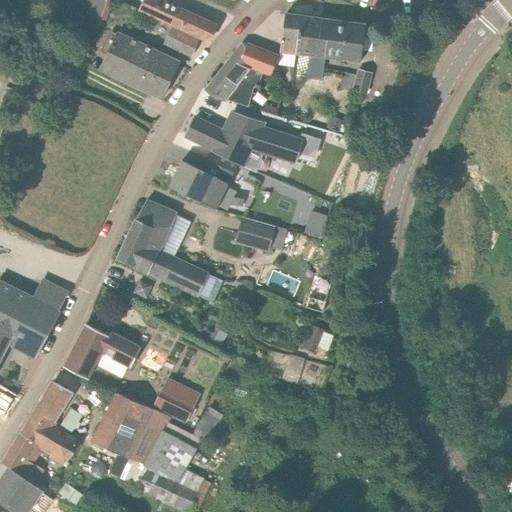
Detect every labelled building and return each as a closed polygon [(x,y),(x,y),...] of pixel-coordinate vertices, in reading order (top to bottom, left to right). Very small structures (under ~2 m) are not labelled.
[(92,0),(87,13),(93,15),(105,20),(112,0),(92,0)] [(172,27),(199,39),(199,37),(208,41),(215,25),(158,0),(144,0),(139,11),(172,26),(172,27)] [(300,25),(296,53),(293,75),(305,77),(307,66),(320,68),(321,68),(323,57),(317,56),(322,20),(285,15),(284,22),(300,25)] [(360,62),(365,26),(322,20),(317,56),(323,57),(360,62)] [(284,22),(280,51),(296,53),(300,25),(284,22)] [(192,55),(199,39),(172,27),(165,43),(192,55)] [(117,35),(99,72),(161,99),(178,63),(117,35)] [(206,91),(219,101),(225,102),(227,100),(249,107),(254,88),(258,88),(263,74),(271,77),(272,72),(240,62),(250,46),(247,44),(246,45),(243,44),(206,91)] [(272,72),(278,57),(250,46),(240,62),(272,72)] [(358,69),(353,91),(366,94),(371,72),(358,69)] [(343,72),(339,88),(351,91),(355,75),(343,72)] [(262,112),(263,112),(274,115),(276,108),(264,105),(262,112)] [(296,158),(302,137),(261,126),(264,121),(233,112),(223,131),(194,117),(186,135),(214,149),(214,151),(242,165),(251,147),(296,158)] [(330,116),(326,128),(339,132),(343,120),(330,116)] [(235,173),(206,159),(200,171),(182,161),(169,186),(217,209),(235,173)] [(125,242),(156,256),(177,214),(146,200),(135,219),(125,242)] [(310,211),(304,233),(319,237),(326,216),(310,211)] [(268,251),(275,227),(257,222),(241,218),(235,242),(268,251)] [(182,268),(156,256),(125,242),(117,258),(198,296),(208,274),(185,263),(182,268)] [(58,311),(68,293),(43,278),(32,297),(0,280),(0,323),(13,330),(6,343),(7,344),(36,357),(60,312),(58,311)] [(321,324),(315,321),(313,327),(310,326),(302,347),(313,352),(322,330),(319,329),(321,324)] [(0,356),(7,344),(6,343),(13,330),(0,323),(0,356)] [(109,336),(103,333),(86,324),(64,367),(88,379),(101,353),(130,369),(141,348),(111,332),(109,336)] [(226,334),(211,327),(205,340),(219,347),(226,334)] [(319,393),(325,379),(330,367),(267,350),(259,369),(314,391),(319,393)] [(2,463),(3,463),(38,480),(44,470),(34,464),(42,451),(50,455),(49,458),(64,466),(80,441),(53,425),(73,393),(53,382),(21,433),(14,445),(13,445),(2,463)] [(186,423),(194,406),(161,390),(153,406),(186,423)] [(0,411),(4,414),(13,400),(0,391),(0,411)] [(142,479),(148,466),(169,423),(171,418),(118,392),(93,442),(129,458),(123,471),(120,479),(138,487),(142,479)] [(37,482),(38,480),(3,463),(0,468),(0,500),(17,511),(29,511),(46,488),(37,482)] [(148,466),(142,479),(138,487),(136,491),(180,511),(188,511),(194,500),(204,479),(185,469),(180,479),(148,466)]
